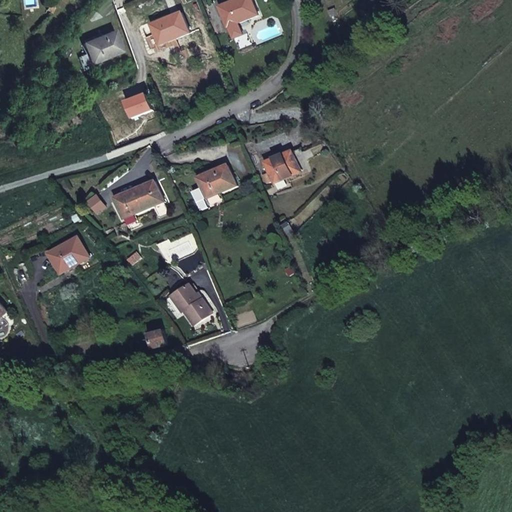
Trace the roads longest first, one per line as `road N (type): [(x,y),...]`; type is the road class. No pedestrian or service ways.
road 1 (residential): [(0,364),(29,371),(196,357),(293,314),(442,225)]
road 2 (residential): [(303,0),(310,23),(300,69),(159,145)]
